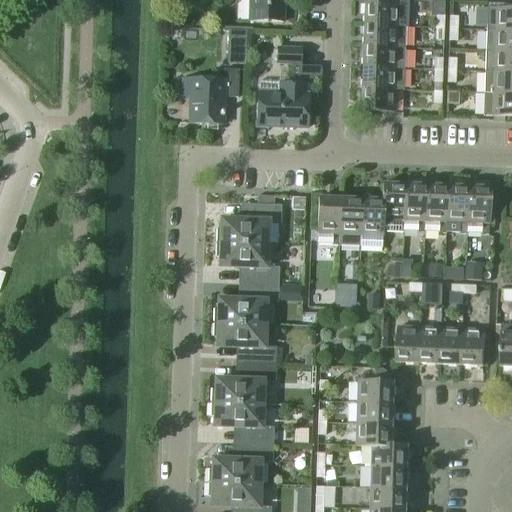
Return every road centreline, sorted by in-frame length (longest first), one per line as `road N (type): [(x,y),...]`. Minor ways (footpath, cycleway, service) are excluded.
road 1 (residential): [(175,511),(188,157),(317,162),(332,152)]
road 2 (residential): [(332,152),(511,159)]
road 3 (residential): [(332,152),(334,0)]
road 4 (residential): [(0,218),(24,122),(0,98)]
